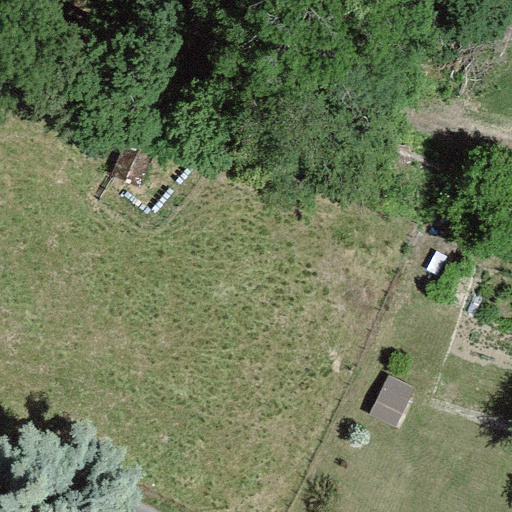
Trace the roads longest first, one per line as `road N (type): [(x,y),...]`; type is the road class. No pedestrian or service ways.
road 1 (track): [(511,146),(239,0)]
road 2 (unclassified): [(0,448),(133,511)]
